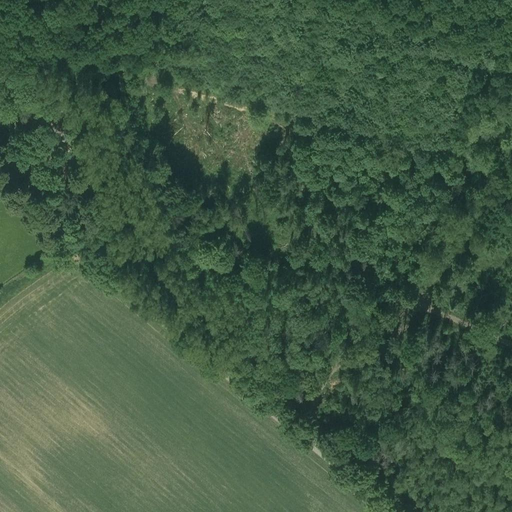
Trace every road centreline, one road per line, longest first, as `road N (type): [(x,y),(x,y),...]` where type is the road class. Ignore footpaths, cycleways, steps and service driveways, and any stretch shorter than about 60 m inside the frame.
road 1 (unclassified): [(71,241),(400,511)]
road 2 (track): [(336,365),(404,307),(436,310),(511,343)]
